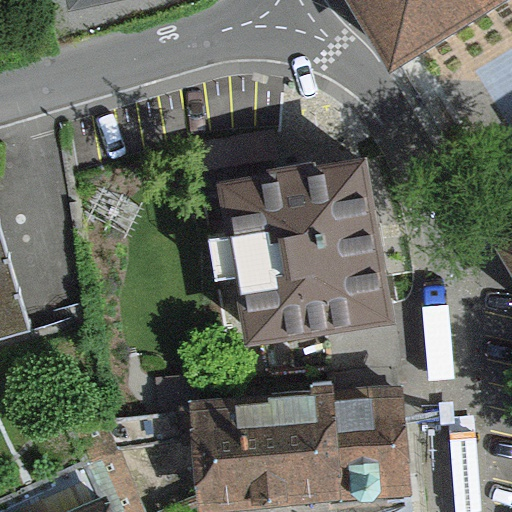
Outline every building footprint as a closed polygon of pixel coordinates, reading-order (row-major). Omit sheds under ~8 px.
[(511,0),(352,0),(392,64),(496,0),(511,0),(511,243),(498,252),(511,275),(511,0)] [(300,179),(220,190),(243,343),(380,324),(358,170),(300,179)] [(0,238),(0,335),(26,329),(0,238)] [(329,395),(181,408),(189,511),(195,511),(336,500),(337,511),(408,505),(398,396),(329,402),(329,395)] [(113,511),(109,500),(80,511),(113,511)]
